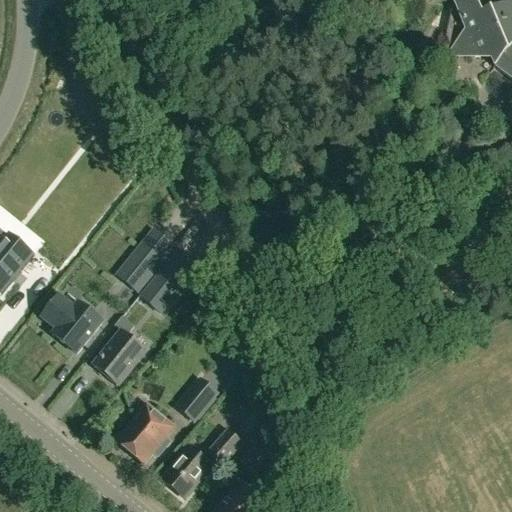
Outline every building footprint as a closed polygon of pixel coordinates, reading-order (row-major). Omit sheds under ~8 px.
[(511,8),(511,4),(487,14),(485,7),(476,11),(474,8),(450,4),(450,6),(455,6),(465,32),(455,45),(462,59),(489,63),(491,71),(490,72),(511,88),(511,47),(510,47),(505,54),(498,39),(511,33),(511,8)] [(0,293),(2,295),(32,258),(8,239),(9,239),(0,231),(0,293)] [(153,232),(117,276),(137,293),(173,248),(153,232)] [(178,249),(148,287),(168,303),(198,266),(178,249)] [(102,325),(77,305),(73,309),(58,297),(41,319),(56,331),(52,336),(77,356),(102,325)] [(121,335),(93,371),(115,389),(144,352),(126,338),(134,328),(122,319),(114,329),(121,335)] [(185,401),(177,410),(184,416),(193,423),(197,418),(212,400),(216,395),(200,382),(185,401)] [(163,441),(164,440),(165,440),(172,430),(144,408),(115,445),(143,467),(152,455),(158,459),(168,445),(163,441)] [(211,461),(220,470),(241,446),(226,433),(212,449),(218,454),(211,461)] [(211,469),(187,450),(161,482),(184,501),(211,469)] [(238,485),(215,511),(262,511),(266,507),(262,503),(272,491),(255,478),(245,490),(238,485)]
